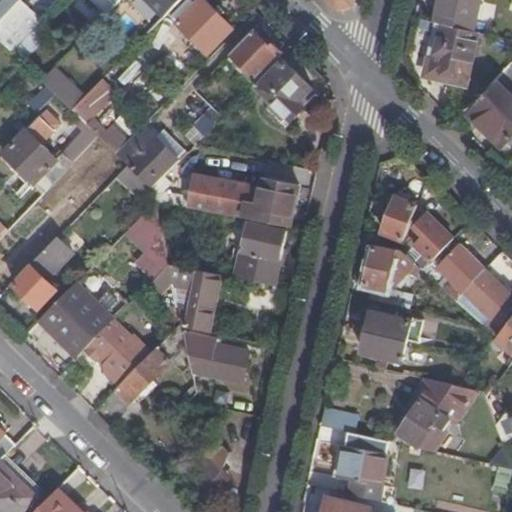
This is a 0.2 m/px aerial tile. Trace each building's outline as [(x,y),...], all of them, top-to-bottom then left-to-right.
[(41,19),(20,0),(2,0),(0,2),(0,39),(11,51),(41,19)] [(60,0),(58,0),(46,14),(56,21),(69,8),(60,0)] [(92,0),(107,14),(120,0),(92,0)] [(183,0),(148,0),(166,18),(183,0)] [(203,0),(200,0),(177,23),(207,53),(232,28),(203,0)] [(355,5),(356,0),(329,0),(339,10),(355,5)] [(439,2),(436,0),(431,18),(437,20),(441,2),(439,2)] [(437,20),(436,23),(473,31),(480,0),(439,0),(439,2),(441,2),(437,20)] [(151,36),(167,44),(175,28),(159,20),(151,36)] [(473,31),(436,23),(429,55),(436,57),(432,73),(448,77),(446,85),(469,90),(471,80),(469,80),(479,33),(473,31)] [(282,57),(253,30),(229,55),(257,82),(282,57)] [(0,39),(0,60),(1,61),(11,51),(0,39)] [(75,79),(89,63),(73,49),(59,65),(75,79)] [(284,62),(257,89),(291,122),(305,107),(301,102),(313,90),(284,62)] [(511,62),(484,92),(488,97),(472,114),(503,144),(511,134),(511,98),(511,97),(511,62)] [(113,95),(102,83),(76,112),(86,122),(113,95)] [(30,105),(39,114),(57,96),(48,87),(30,105)] [(119,121),(129,134),(146,121),(136,108),(119,121)] [(195,124),(206,135),(223,119),(212,108),(195,124)] [(4,155),(45,195),(100,137),(92,129),(66,157),(63,154),(56,161),(40,145),(57,127),(44,114),(4,155)] [(143,126),(116,154),(127,165),(151,188),(152,189),(178,162),(143,126)] [(127,165),(117,175),(121,179),(141,199),(151,188),(127,165)] [(187,210),(288,229),(298,186),(263,179),(261,189),(194,177),(189,199),(187,210)] [(152,190),(155,204),(187,210),(189,199),(152,190)] [(418,206),(396,198),(383,233),(404,241),(418,206)] [(432,262),(454,240),(428,214),(415,227),(425,237),(417,246),(432,262)] [(0,241),(14,227),(5,218),(0,222),(0,241)] [(230,278),(275,286),(287,233),(248,223),(241,250),(234,249),(227,277),(230,278)] [(56,238),(30,265),(32,267),(15,285),(39,308),(57,290),(47,280),(72,253),(56,238)] [(395,251),(373,246),(365,285),(386,290),(395,251)] [(456,301),(485,271),(460,246),(439,268),(459,289),(451,296),(456,301)] [(162,249),(150,258),(155,272),(165,262),(162,249)] [(413,251),(408,257),(424,271),(428,266),(413,251)] [(182,327),(217,336),(230,278),(227,277),(169,266),(173,287),(192,291),(187,309),(178,307),(181,324),(182,327)] [(464,293),(470,299),(491,277),(485,271),(464,293)] [(495,338),(511,311),(511,297),(491,277),(470,299),(492,321),(485,328),(495,338)] [(40,319),(78,358),(85,352),(114,322),(115,321),(76,283),(40,319)] [(395,291),(392,304),(417,311),(420,296),(395,291)] [(372,311),(367,332),(398,339),(408,341),(412,321),(372,311)] [(104,372),(120,386),(140,366),(125,351),(125,344),(130,339),(114,322),(85,352),(97,365),(101,361),(106,365),(104,372)] [(511,351),(511,323),(499,340),(511,351)] [(120,386),(102,404),(115,419),(165,370),(178,356),(186,346),(183,332),(182,327),(181,324),(171,334),(140,366),(120,386)] [(186,346),(192,371),(240,382),(247,353),(217,346),(218,340),(183,332),(186,346)] [(398,339),(367,332),(363,353),(403,362),(408,341),(398,339)] [(462,387),(432,380),(423,398),(400,433),(421,447),(435,425),(445,431),(459,411),(470,389),(462,387)] [(492,410),(497,426),(507,413),(497,404),(492,410)] [(331,409),(326,428),(350,432),(354,414),(331,409)] [(0,459),(14,445),(0,431),(0,459)] [(215,440),(203,456),(214,464),(223,471),(232,453),(215,440)] [(340,479),(354,481),(381,486),(382,487),(388,455),(346,447),(340,479)] [(214,464),(203,456),(182,483),(193,491),(214,464)] [(214,464),(193,491),(209,503),(230,477),(223,471),(214,464)] [(410,465),(406,484),(421,486),(424,467),(410,465)] [(0,511),(18,511),(32,499),(0,466),(0,511)] [(511,480),(511,470),(496,466),(493,480),(511,484),(511,480)] [(354,481),(351,495),(378,500),(381,486),(354,481)] [(77,511),(56,491),(35,511),(77,511)] [(371,511),(373,507),(328,496),(324,511),(371,511)]
